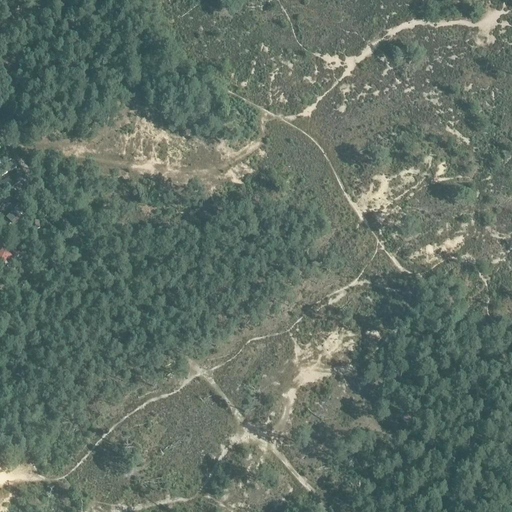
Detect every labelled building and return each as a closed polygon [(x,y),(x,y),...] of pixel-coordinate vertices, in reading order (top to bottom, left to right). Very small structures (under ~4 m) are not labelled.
[(11,160),(0,166),(0,174),(15,166),(11,160)] [(23,179),(18,172),(0,183),(0,185),(4,191),(23,179)] [(10,195),(12,201),(23,197),(20,191),(10,195)] [(23,210),(18,205),(5,219),(10,224),(23,210)] [(44,254),(41,231),(33,232),(36,255),(44,254)] [(16,254),(0,247),(0,269),(5,260),(12,263),(16,254)]
